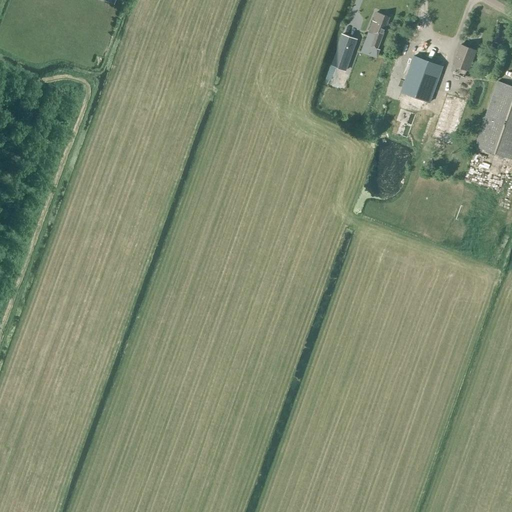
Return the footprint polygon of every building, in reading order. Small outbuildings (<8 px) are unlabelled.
[(380,14),(376,12),(372,23),(368,32),(375,34),(370,47),(377,49),(389,17),(380,13),(380,14)] [(335,66),(346,70),(356,40),(341,35),(330,65),(335,66)] [(429,102),(446,55),(418,45),(401,92),(429,102)] [(468,70),(476,50),(461,45),(453,65),(461,68),(458,75),(464,77),(467,70),(468,70)] [(335,66),(330,65),(326,78),(330,80),(335,66)] [(511,159),(511,86),(498,81),(475,146),(511,159)] [(452,145),(467,101),(447,94),(431,138),(452,145)] [(407,138),(415,115),(400,109),(392,132),(407,138)] [(423,145),(434,118),(418,113),(408,139),(423,145)]
